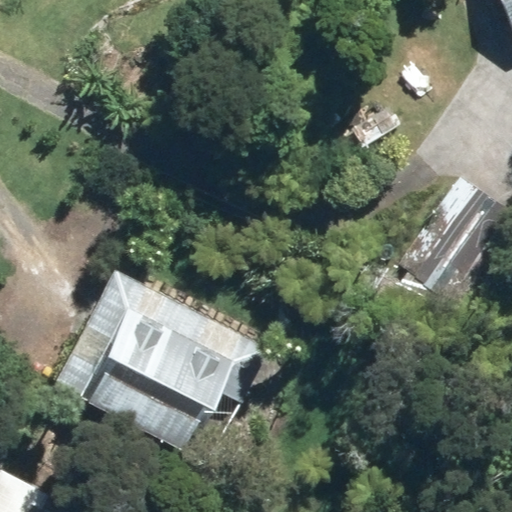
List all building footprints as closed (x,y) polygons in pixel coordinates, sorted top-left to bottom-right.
[(511,0),(491,0),(505,32),(511,29),(511,0)] [(401,30),(373,11),(338,60),(366,80),(401,30)] [(322,146),(390,142),(388,112),(320,117),(322,146)] [(466,287),(511,224),(511,218),(454,176),(405,243),(466,287)] [(260,346),(101,264),(42,381),(201,462),(260,346)] [(50,511),(31,502),(36,494),(0,475),(0,511),(50,511)]
